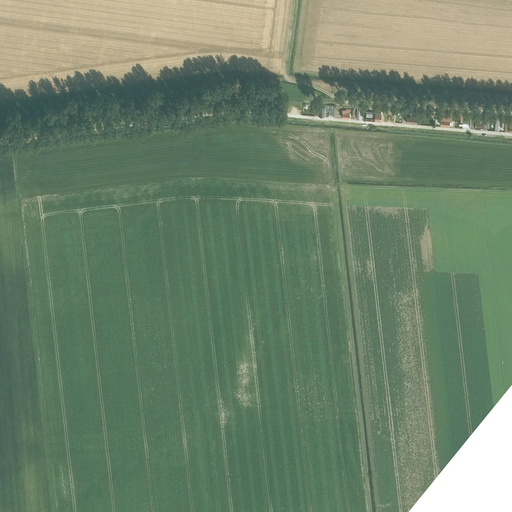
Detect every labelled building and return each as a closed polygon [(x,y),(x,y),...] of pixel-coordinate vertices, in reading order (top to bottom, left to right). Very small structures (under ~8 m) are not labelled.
[(316,107),(316,112),(318,112),(318,115),(324,116),(325,111),(326,111),(329,112),(329,114),(334,115),(335,106),(329,106),(324,106),(324,107),(316,107)] [(341,111),(341,113),(342,113),(342,118),(349,118),(350,111),(351,111),(351,110),(346,109),(346,111),(343,110),(342,111),(341,111)] [(374,120),(375,110),(372,110),(371,112),(368,112),(368,111),(364,111),(364,115),(365,115),(365,117),(368,117),(368,120),(374,120)] [(375,110),(374,120),(381,121),(381,120),(381,114),(382,114),(388,114),(388,111),(378,110),(375,110)] [(407,117),(406,122),(417,123),(417,118),(418,118),(419,114),(411,114),(410,117),(407,117)] [(441,118),(440,125),(453,126),(453,121),(452,121),(452,117),(445,117),(445,118),(441,118)] [(470,118),(470,124),(470,128),(482,129),(482,128),(488,128),(488,121),(485,121),(475,120),(475,118),(470,118)]
